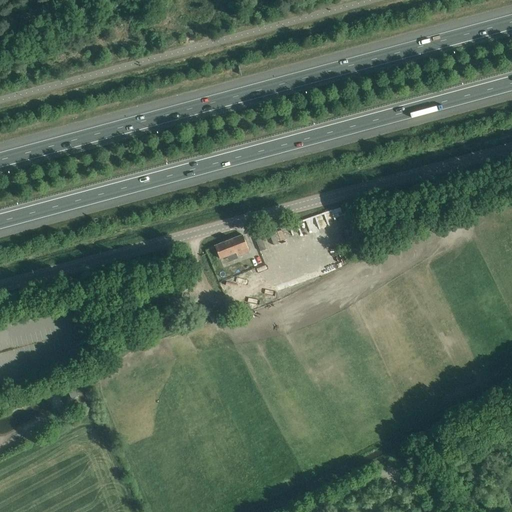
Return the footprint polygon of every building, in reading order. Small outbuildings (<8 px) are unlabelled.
[(336,214),(312,221),(314,227),(338,220),(336,214)] [(268,243),(292,236),(290,230),(266,237),(268,243)] [(243,235),(215,246),(220,259),(236,252),(237,256),(246,253),(249,251),(243,235)] [(312,266),(337,260),(334,249),(309,255),(312,266)] [(264,305),(261,299),(248,304),(251,310),(264,305)]
